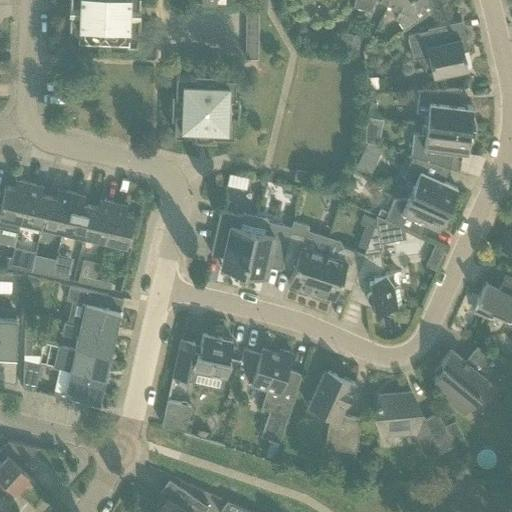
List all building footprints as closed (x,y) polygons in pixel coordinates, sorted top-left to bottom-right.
[(126,46),(136,47),(138,0),(69,0),(67,44),(78,44),(78,40),(126,42),(126,46)] [(353,0),(352,6),(370,11),(374,0),(379,0),(388,4),(389,0),(353,0)] [(389,0),(388,4),(399,9),(395,18),(404,30),(436,7),(431,0),(389,0)] [(257,58),(258,13),(245,13),(244,58),(257,58)] [(295,21),(294,27),(297,32),(302,34),(307,31),(309,25),(306,20),(300,19),(295,21)] [(461,20),(441,24),(426,28),(427,30),(407,34),(412,59),(428,55),(433,76),(467,69),(463,51),(467,50),(461,20)] [(343,45),(342,48),(357,50),(358,48),(361,36),(346,33),(343,45)] [(366,43),(362,50),(364,57),(373,51),(366,43)] [(233,98),(234,78),(214,77),(213,81),(196,80),(196,76),(175,75),(175,96),(179,96),(178,114),(174,113),(173,134),(194,135),(194,131),(211,132),(211,136),(232,136),(233,116),(228,115),(229,98),(233,98)] [(377,76),(367,76),(367,88),(378,88),(377,76)] [(459,87),(440,88),(419,89),(416,112),(424,113),(423,123),(475,130),(475,127),(475,125),(475,123),(475,121),(474,119),(473,116),(472,114),(471,112),(472,106),(457,104),(459,87)] [(409,144),(408,155),(411,156),(412,156),(444,166),(448,167),(449,168),(452,149),(456,151),(466,152),(467,146),(468,145),(470,143),(472,140),(473,136),(474,133),(475,130),(423,123),(422,134),(413,133),(412,145),(409,144)] [(444,166),(412,156),(404,174),(414,185),(411,191),(447,208),(456,187),(438,179),(444,166)] [(359,157),(355,167),(356,167),(370,173),(374,164),(360,157),(359,157)] [(295,170),(293,178),(293,180),(303,182),(305,172),(295,170)] [(0,230),(16,234),(17,231),(19,222),(28,182),(20,180),(15,179),(13,187),(5,185),(0,205),(0,204),(0,230)] [(42,185),(28,182),(19,222),(40,227),(48,195),(40,193),(42,185)] [(48,195),(40,227),(61,231),(70,192),(57,189),(55,197),(48,195)] [(387,212),(384,219),(404,227),(418,234),(418,233),(414,231),(419,220),(424,222),(437,229),(447,208),(411,191),(408,198),(393,198),(387,212)] [(70,192),(61,231),(82,236),(90,205),(82,203),(84,195),(70,192)] [(97,206),(90,205),(82,236),(103,241),(113,201),(99,198),(97,206)] [(113,201),(103,241),(125,246),(132,214),(124,212),(126,204),(113,201)] [(379,208),(376,215),(384,219),(387,212),(379,208)] [(241,215),(220,210),(210,253),(211,253),(213,246),(223,248),(220,265),(227,267),(230,271),(233,272),(238,270),(242,271),(255,215),(244,213),(241,215)] [(255,215),(242,271),(246,272),(249,276),(252,276),(257,274),(264,275),(267,266),(264,262),(268,260),(268,258),(280,262),(278,268),(279,269),(280,267),(281,267),(282,261),(290,230),(291,226),(267,221),(265,218),(255,215)] [(372,229),(365,248),(363,253),(353,279),(364,283),(368,283),(369,289),(368,289),(368,290),(367,290),(366,291),(366,292),(366,293),(365,294),(366,295),(366,296),(366,297),(367,297),(367,298),(369,298),(370,299),(371,299),(373,312),(381,310),(392,314),(391,308),(407,306),(407,304),(402,305),(398,287),(394,287),(392,273),(401,271),(401,270),(384,273),(379,247),(381,247),(376,218),(372,229)] [(291,226),(290,230),(282,261),(289,263),(289,265),(291,269),(292,269),(288,283),(296,286),(295,288),(310,293),(323,253),(312,250),(314,243),(311,236),(305,235),(308,225),(293,220),(291,226)] [(511,223),(507,233),(505,232),(500,243),(502,244),(501,248),(511,252),(511,223)] [(372,229),(364,226),(357,245),(365,248),(372,229)] [(323,253),(310,293),(325,297),(326,295),(334,298),(338,284),(340,284),(343,282),(344,281),(352,283),(353,279),(363,253),(342,246),(336,250),(334,256),(323,253)] [(431,251),(424,265),(435,269),(441,256),(431,251)] [(9,265),(26,269),(28,262),(11,258),(9,265)] [(51,275),(53,268),(37,264),(35,271),(51,275)] [(53,268),(51,275),(68,279),(69,272),(53,268)] [(0,272),(0,280),(11,281),(12,273),(0,272)] [(95,278),(92,277),(79,274),(77,281),(94,284),(95,278)] [(485,282),(483,286),(479,296),(477,296),(476,300),(477,300),(472,310),(491,319),(492,315),(510,323),(511,320),(511,278),(504,275),(498,288),(485,282)] [(95,278),(94,284),(109,288),(111,281),(95,278)] [(107,294),(88,289),(69,285),(65,299),(71,300),(66,322),(79,325),(115,333),(120,309),(119,309),(119,310),(105,306),(107,294)] [(0,318),(0,355),(16,356),(16,355),(14,355),(16,319),(0,318)] [(79,325),(66,322),(63,321),(60,333),(76,337),(74,347),(110,356),(115,333),(79,325)] [(194,368),(225,375),(229,357),(227,357),(231,339),(202,333),(199,345),(181,341),(182,339),(181,338),(172,376),(191,381),(194,368)] [(74,347),(74,348),(58,344),(53,366),(68,370),(105,378),(110,356),(74,347)] [(262,348),(251,384),(266,389),(260,408),(270,411),(262,436),(278,442),(286,416),(300,373),(286,368),(288,362),(285,356),(286,351),(279,348),(277,352),(262,348)] [(479,393),(475,390),(484,379),(495,387),(511,365),(511,364),(482,348),(469,364),(450,349),(439,362),(443,365),(432,378),(446,390),(442,395),(463,412),(479,393)] [(23,359),(22,388),(34,390),(38,370),(39,370),(41,363),(23,359)] [(325,369),(316,387),(308,407),(329,417),(324,446),(355,452),(360,418),(347,416),(341,413),(355,383),(325,369)] [(68,370),(68,372),(63,392),(60,391),(60,392),(98,401),(98,402),(99,402),(105,378),(68,370)] [(172,382),(169,396),(189,401),(193,387),(172,382)] [(433,455),(454,445),(437,412),(424,418),(411,392),(378,395),(374,415),(383,435),(413,432),(424,453),(433,455)] [(167,400),(162,422),(161,425),(184,430),(190,405),(167,400)] [(8,440),(0,448),(0,459),(1,461),(0,461),(0,477),(5,482),(18,495),(33,478),(30,475),(32,473),(32,470),(23,462),(37,447),(8,440)] [(338,469),(336,480),(347,482),(349,472),(338,469)] [(0,511),(1,511),(10,503),(0,494),(0,487),(5,482),(0,477),(0,511)] [(203,511),(207,506),(168,479),(159,492),(165,497),(155,511),(203,511)] [(253,511),(227,500),(218,511),(253,511)]
